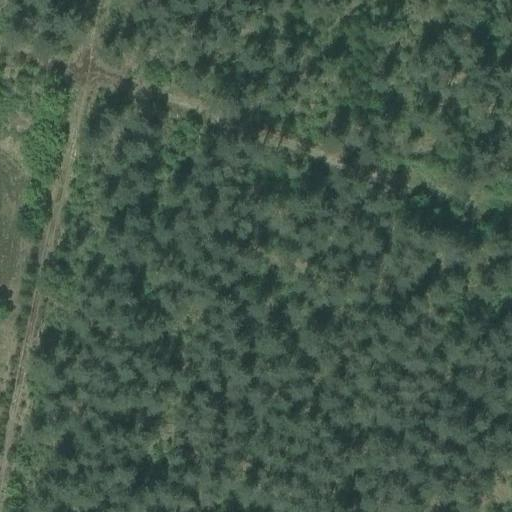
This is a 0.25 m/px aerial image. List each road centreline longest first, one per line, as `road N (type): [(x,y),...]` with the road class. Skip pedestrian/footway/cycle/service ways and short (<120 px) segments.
road 1 (track): [(83,82),(511,222)]
road 2 (track): [(0,483),(83,82)]
